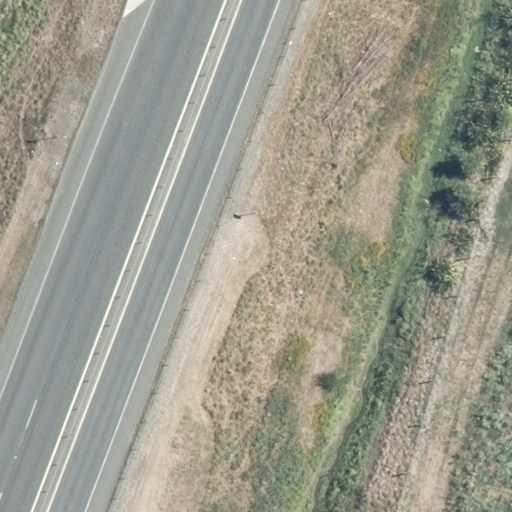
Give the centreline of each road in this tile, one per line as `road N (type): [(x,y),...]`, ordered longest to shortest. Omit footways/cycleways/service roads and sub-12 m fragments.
road 1 (trunk): [(2,511),(200,0)]
road 2 (trunk): [(258,0),(61,511)]
